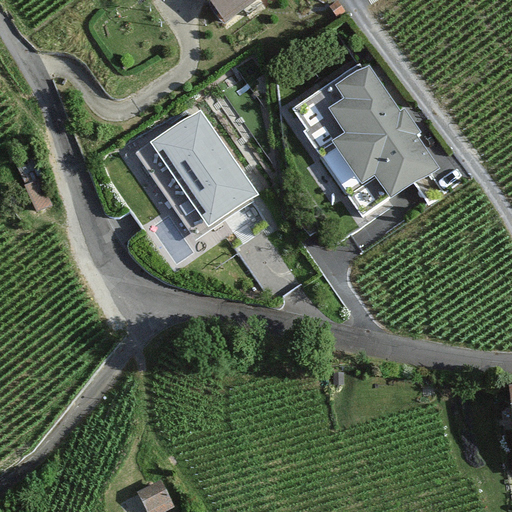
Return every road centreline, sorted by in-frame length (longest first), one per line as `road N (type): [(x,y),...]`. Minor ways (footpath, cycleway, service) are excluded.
road 1 (residential): [(511,364),(474,364),(178,304),(131,282),(98,233),(35,68),(0,18)]
road 2 (residential): [(341,0),(511,229)]
